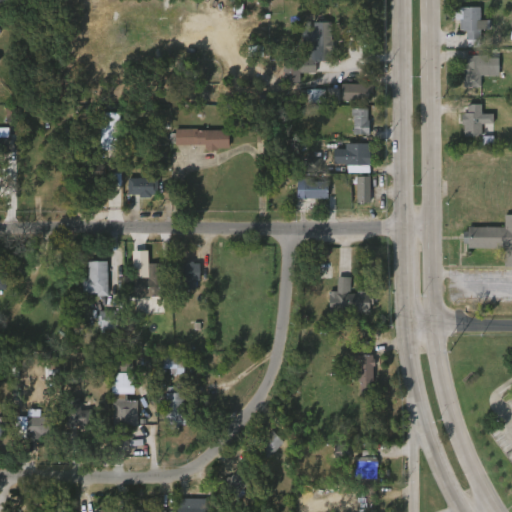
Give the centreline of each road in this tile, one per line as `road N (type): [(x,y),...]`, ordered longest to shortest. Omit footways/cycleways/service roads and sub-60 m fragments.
road 1 (residential): [(0,479),(166,480),(239,426),(276,365),(290,231)]
road 2 (residential): [(0,230),(431,231)]
road 3 (secondary): [(395,0),(405,328)]
road 4 (secondary): [(433,327),(429,0)]
road 5 (secondary): [(487,496),(449,412),(433,327)]
